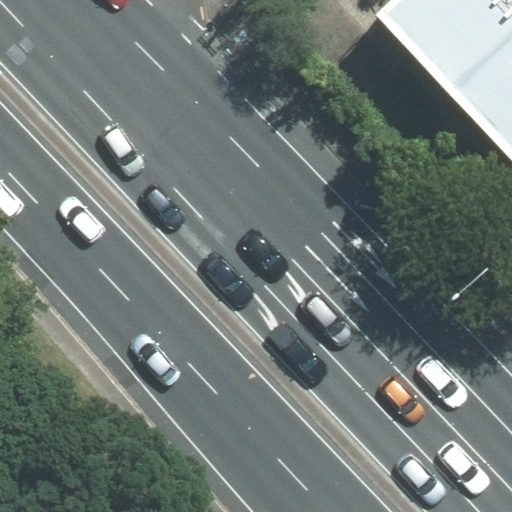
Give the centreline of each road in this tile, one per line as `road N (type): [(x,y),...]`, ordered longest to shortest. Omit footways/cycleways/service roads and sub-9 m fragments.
road 1 (primary): [(128,66),(511,467)]
road 2 (primary): [(330,511),(0,172)]
